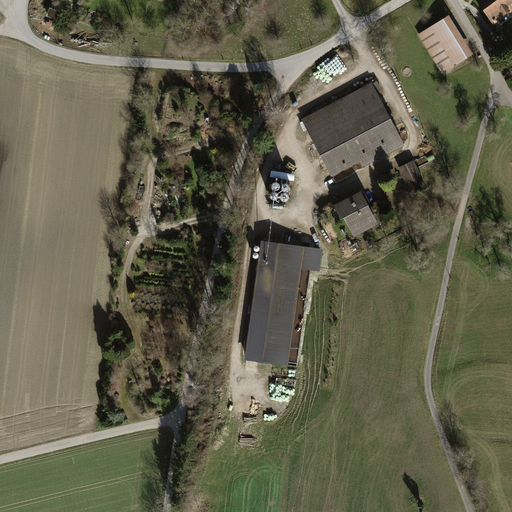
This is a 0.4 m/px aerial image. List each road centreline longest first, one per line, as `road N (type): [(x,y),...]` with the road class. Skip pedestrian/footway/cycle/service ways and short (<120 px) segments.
road 1 (unclassified): [(297,66),(236,168),(181,415),(0,459)]
road 2 (track): [(502,85),(458,219),(427,367),(429,397),(470,511)]
road 3 (unknown): [(259,120),(186,143),(157,162),(148,224),(124,292),(137,339),(124,393),(147,423)]
road 4 (unclassified): [(297,66),(401,0)]
